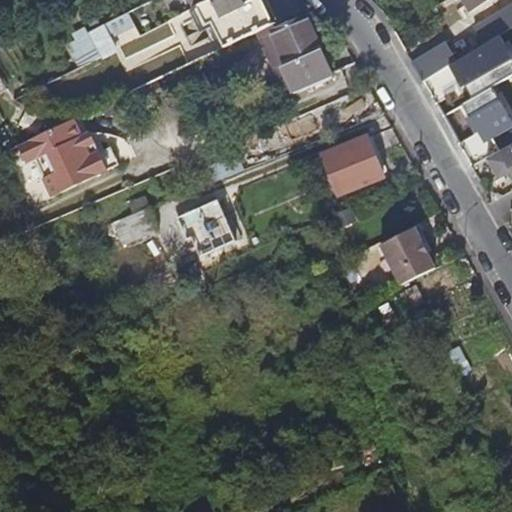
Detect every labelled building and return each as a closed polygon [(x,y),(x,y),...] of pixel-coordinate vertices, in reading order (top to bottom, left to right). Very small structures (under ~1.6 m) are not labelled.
[(211,0),(204,4),(195,8),(205,28),(210,26),(222,50),(234,44),(252,35),(258,32),(273,25),(259,0),(211,0)] [(259,0),(273,25),(278,23),(266,0),(259,0)] [(489,0),(466,0),(474,10),(489,0)] [(511,10),(488,25),(496,38),(511,28),(511,10)] [(323,51),(307,16),(276,31),(272,33),(287,67),(283,69),(295,94),(332,77),(321,51),(323,51)] [(81,67),(122,49),(109,20),(68,39),(81,67)] [(276,31),(273,25),(258,32),(287,97),(295,94),(283,69),(287,67),(272,33),(276,31)] [(511,31),(503,37),(511,51),(511,50),(511,31)] [(252,35),(234,44),(238,52),(256,44),(252,35)] [(511,51),(503,37),(476,55),(459,66),(471,85),(477,82),(488,75),(487,73),(509,57),(511,54),(511,51)] [(414,65),(424,82),(454,64),(443,47),(414,65)] [(488,75),(477,82),(480,87),(511,66),(511,61),(509,57),(487,73),(488,75)] [(377,103),(368,86),(340,98),(348,117),(377,103)] [(266,140),(270,151),(284,145),(284,144),(339,121),(339,120),(344,118),(338,103),(329,107),(299,120),(297,116),(262,131),(241,140),(244,147),(261,141),(261,142),(266,140)] [(82,117),(76,119),(85,137),(91,135),(82,117)] [(76,119),(21,145),(30,164),(39,159),(57,197),(111,170),(102,152),(94,157),(89,147),(98,143),(93,133),(91,135),(85,137),(76,119)] [(509,147),(511,145),(511,123),(500,131),(509,147)] [(367,137),(324,154),(339,194),(384,176),(367,137)] [(233,152),(244,147),(241,140),(230,145),(233,152)] [(98,143),(89,147),(94,157),(102,152),(98,143)] [(502,151),(492,156),(503,177),(510,173),(511,176),(511,145),(509,147),(502,151)] [(114,147),(102,152),(111,170),(123,165),(114,147)] [(210,167),(216,181),(243,170),(237,156),(210,167)] [(210,167),(205,169),(211,183),(216,181),(210,167)] [(141,199),(126,205),(130,216),(145,210),(141,199)] [(236,241),(219,200),(178,218),(188,240),(193,238),(201,256),(236,241)] [(130,216),(109,224),(118,247),(154,233),(145,210),(130,216)] [(413,280),(433,270),(413,230),(379,247),(400,287),(413,280)]
